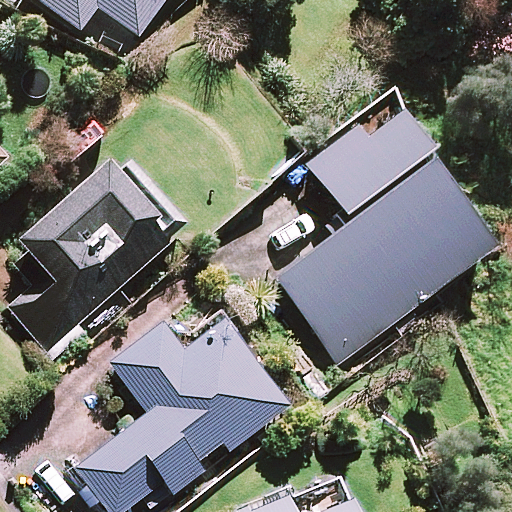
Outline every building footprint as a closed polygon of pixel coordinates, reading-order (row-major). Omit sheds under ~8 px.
[(40,0),(79,24),(93,2),(133,28),(150,0),(40,0)] [(487,227),(373,93),(299,157),(343,209),(267,273),(337,355),(487,227)] [(166,231),(90,152),(6,232),(47,275),(10,311),(45,348),(166,231)] [(279,392),(214,314),(177,345),(154,318),(106,359),(142,402),(70,462),(110,511),(111,511),(158,473),(167,485),(279,392)] [(348,511),(328,467),(229,511),(348,511)]
